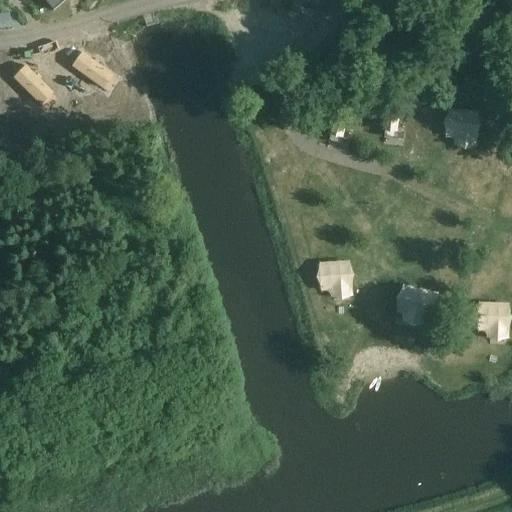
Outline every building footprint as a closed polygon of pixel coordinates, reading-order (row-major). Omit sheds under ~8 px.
[(64,3),(61,0),(42,0),(53,12),(64,3)] [(380,119),(399,119),(401,92),(381,91),(380,119)] [(473,117),(473,99),(457,99),(457,117),(473,117)] [(460,260),(462,240),(441,238),(439,258),(460,260)] [(481,295),(491,279),(480,273),(471,289),(481,295)] [(420,299),(420,319),(442,319),(443,300),(420,299)] [(450,328),(481,339),(489,317),(458,306),(450,328)]
